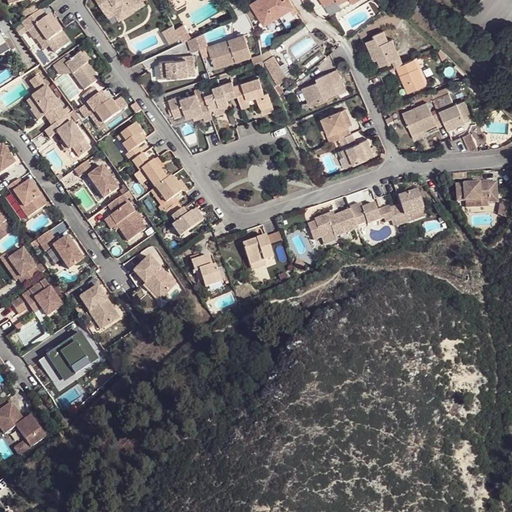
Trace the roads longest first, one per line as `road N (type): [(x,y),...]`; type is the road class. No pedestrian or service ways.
road 1 (residential): [(75,6),(239,222),(398,167)]
road 2 (residential): [(116,286),(13,136),(0,129)]
road 3 (residential): [(398,167),(346,42)]
